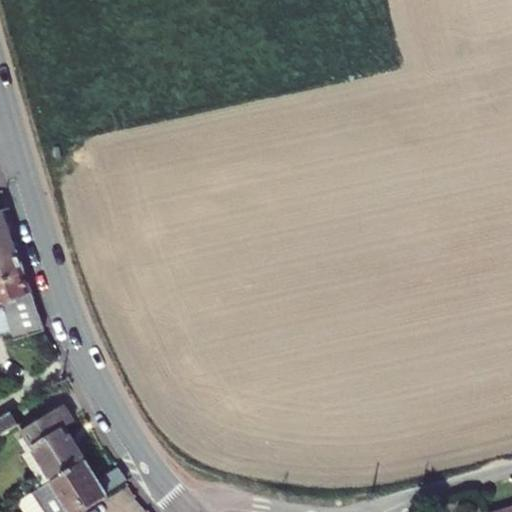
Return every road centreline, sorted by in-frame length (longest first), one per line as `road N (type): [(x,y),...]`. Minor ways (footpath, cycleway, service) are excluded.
road 1 (tertiary): [(0,78),(95,373),(135,445),(189,511)]
road 2 (unclassified): [(385,511),(511,470)]
